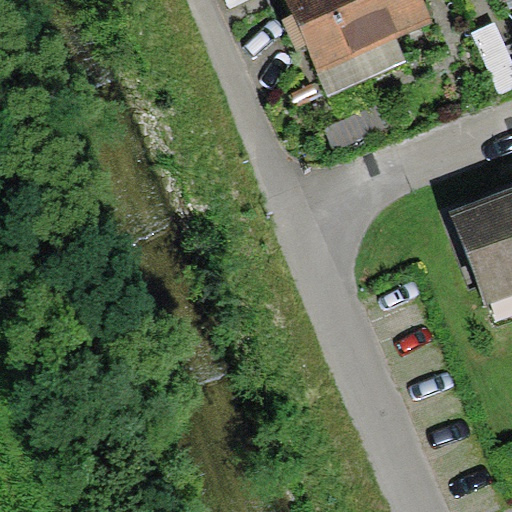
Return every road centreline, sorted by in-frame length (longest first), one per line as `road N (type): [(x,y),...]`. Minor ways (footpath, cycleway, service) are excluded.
road 1 (residential): [(511,124),(342,186),(312,211),(306,240),(413,511)]
road 2 (track): [(312,211),(204,0)]
